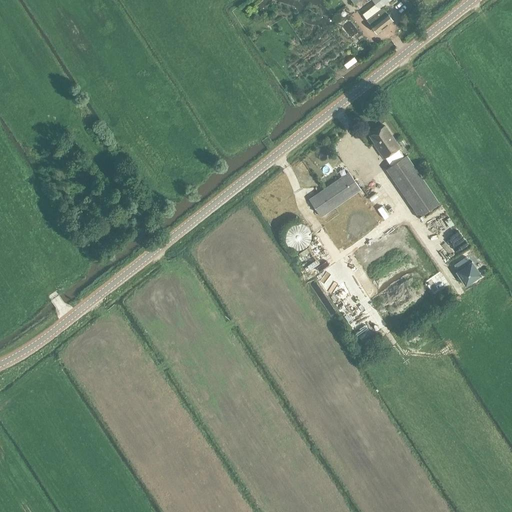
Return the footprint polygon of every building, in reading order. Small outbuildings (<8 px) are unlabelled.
[(352,0),(354,3),(355,4),(360,0),(371,0),(375,4),(376,3),(380,8),(390,0),(352,0)] [(368,10),(362,14),(367,20),(377,33),(393,20),(383,7),(381,9),(380,8),(376,3),(375,4),(368,10)] [(342,65),(339,62),(349,53),(344,48),(324,65),(332,74),(342,65)] [(371,135),(370,136),(378,148),(384,157),(399,147),(384,125),(377,130),(376,130),(372,133),(371,135)] [(419,215),(439,201),(407,155),(387,169),(419,215)] [(349,172),(309,200),(321,216),(361,189),(349,172)] [(313,237),(313,233),(312,231),(310,228),(308,225),(306,224),(303,222),(300,221),(297,221),(294,222),(291,223),(289,224),(286,226),(285,228),(283,231),(283,234),(282,237),(283,240),(284,243),(285,246),(287,248),(291,251),(295,252),(298,252),(300,252),(304,251),(308,248),(310,246),(312,243),(313,240),(313,237)] [(469,254),(454,264),(467,284),(482,274),(469,254)]
